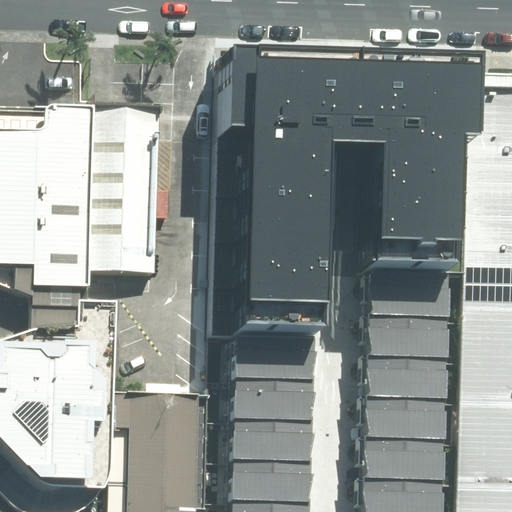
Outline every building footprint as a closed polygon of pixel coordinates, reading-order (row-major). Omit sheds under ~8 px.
[(316,328),(330,328),(335,142),(359,143),(383,143),(380,261),(452,262),(463,262),(466,132),(482,133),(484,73),(485,51),(360,47),(236,44),(228,325),(234,325),(316,328)] [(463,262),(455,511),(511,511),(511,73),(484,73),(482,133),(466,132),(463,262)] [(89,272),(91,107),(0,106),(0,283),(33,296),(33,284),(79,285),(89,285),(89,272)] [(158,108),(91,107),(89,272),(156,273),(158,108)] [(449,318),(452,262),(380,261),(370,260),(368,314),(449,318)] [(33,296),(32,329),(45,327),(78,325),(79,299),(79,285),(33,284),(33,296)] [(111,395),(116,301),(79,299),(78,325),(45,327),(32,329),(0,339),(0,437),(40,480),(46,483),(52,485),(60,485),(104,488),(109,476),(111,395)] [(447,364),(449,318),(368,314),(367,360),(447,364)] [(314,379),(316,328),(234,325),(233,379),(314,379)] [(445,405),(447,364),(367,360),(365,402),(445,405)] [(314,421),(314,379),(233,379),(232,419),(314,421)] [(202,511),(205,397),(111,395),(109,476),(108,511),(202,511)] [(444,446),(445,405),(365,402),(363,442),(444,446)] [(313,462),(314,421),(232,419),(232,460),(313,462)] [(443,485),(444,446),(363,442),(361,482),(443,485)] [(310,505),(313,462),(232,460),(231,502),(310,505)] [(442,511),(443,485),(361,482),(360,511),(442,511)] [(309,511),(310,505),(231,502),(230,511),(309,511)]
